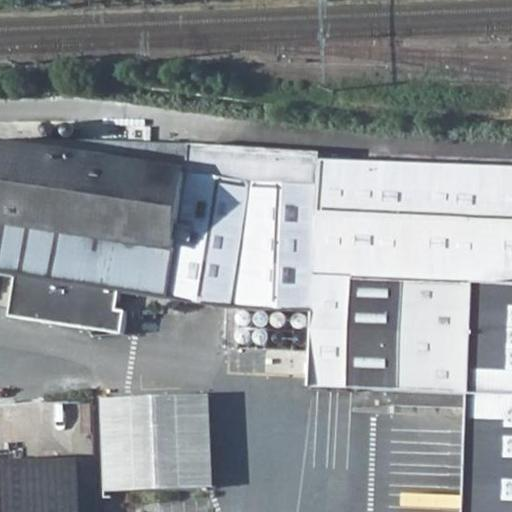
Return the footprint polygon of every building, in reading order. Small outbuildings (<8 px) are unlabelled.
[(0,143),(0,275),(19,279),(12,320),(125,338),(128,314),(120,313),(123,294),(232,311),(319,314),(316,389),(354,391),(408,393),(408,387),(412,283),(511,285),(511,170),(324,163),(323,187),(257,184),(197,175),(96,158),(0,143)] [(412,283),(408,387),(469,390),(472,285),(412,283)] [(511,511),(511,285),(472,285),(469,390),(464,511),(511,511)] [(213,398),(106,403),(109,495),(217,490),(213,398)] [(0,464),(0,511),(73,511),(74,511),(73,462),(0,464)]
